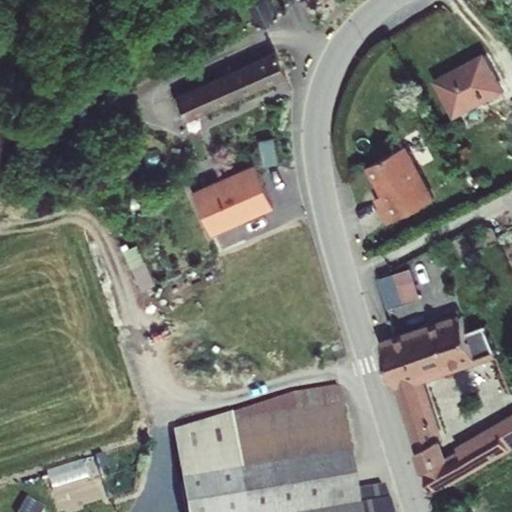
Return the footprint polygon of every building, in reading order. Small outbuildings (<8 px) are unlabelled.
[(267,0),(244,0),(252,27),(259,25),(273,20),(267,0)] [(485,53),(438,75),(455,113),(502,90),(485,53)] [(275,56),(177,97),(185,120),(278,83),(285,80),(275,56)] [(0,127),(0,166),(15,160),(0,127)] [(433,199),(404,146),(368,166),(383,195),(375,199),(389,224),(433,199)] [(192,190),(211,233),(272,206),(252,163),(192,190)] [(89,236),(0,257),(0,355),(111,329),(89,236)] [(404,297),(421,295),(416,264),(399,267),(404,297)] [(421,327),(404,332),(424,375),(468,362),(493,349),(487,335),(473,342),(471,335),(464,316),(462,312),(421,327)] [(404,332),(382,340),(417,449),(440,439),(419,377),(424,375),(404,332)] [(124,343),(0,375),(0,475),(148,438),(124,343)] [(335,388),(232,420),(246,511),(362,511),(358,492),(335,388)] [(246,511),(232,420),(168,451),(181,511),(246,511)] [(511,428),(500,435),(510,454),(511,453),(511,428)] [(446,456),(423,468),(432,495),(438,493),(510,454),(500,435),(497,430),(446,456)] [(440,439),(417,449),(423,468),(446,456),(440,439)] [(54,487),(91,481),(87,460),(51,466),(54,487)] [(392,511),(385,485),(358,492),(362,511),(392,511)]
